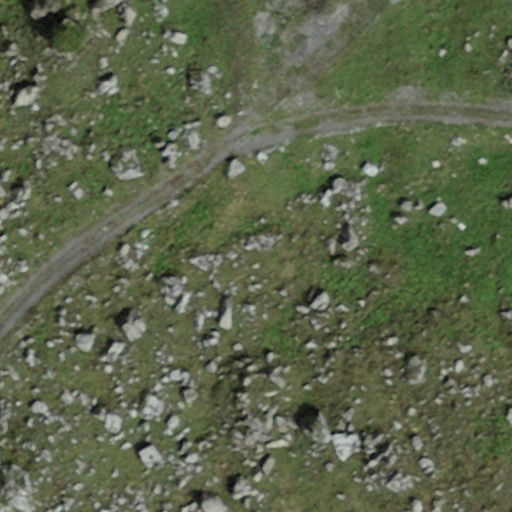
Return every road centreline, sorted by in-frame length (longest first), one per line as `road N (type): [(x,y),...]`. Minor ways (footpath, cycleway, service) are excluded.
road 1 (track): [(0,338),(20,313),(221,159),(282,135),(425,114),(511,125)]
road 2 (track): [(395,0),(308,70),(221,159)]
